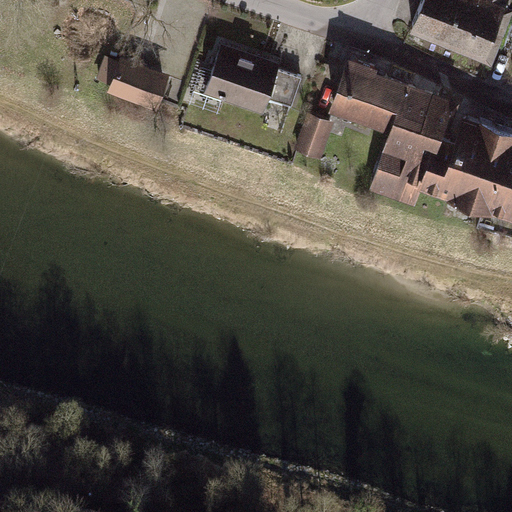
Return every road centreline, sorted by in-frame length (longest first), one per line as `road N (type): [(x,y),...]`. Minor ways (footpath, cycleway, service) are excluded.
road 1 (residential): [(511,105),(373,41)]
road 2 (residential): [(373,41),(257,0)]
